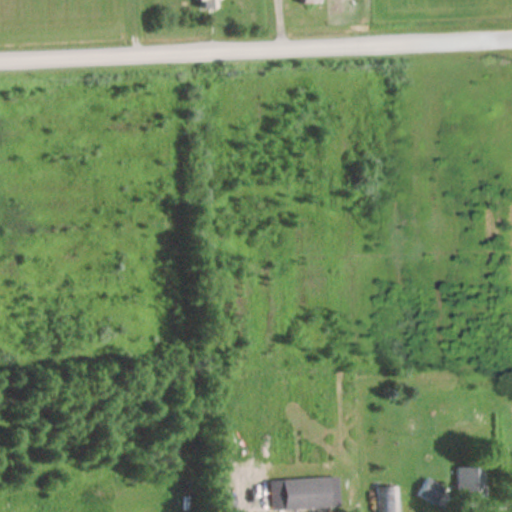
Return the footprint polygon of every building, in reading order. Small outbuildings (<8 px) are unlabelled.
[(192,0),(192,10),(212,10),(212,0),(192,0)] [(452,500),(479,500),(479,467),(452,467),(452,500)] [(265,480),(266,509),(335,507),(334,478),(265,480)] [(413,497),(435,507),(443,488),(422,478),(413,497)] [(393,511),(393,486),(374,487),(374,511),(393,511)]
